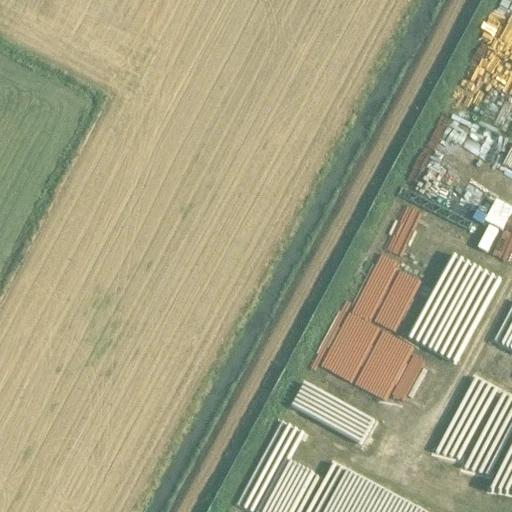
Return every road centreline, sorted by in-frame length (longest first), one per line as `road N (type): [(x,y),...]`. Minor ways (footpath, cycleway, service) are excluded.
road 1 (motorway): [(0,209),(117,75),(165,0)]
road 2 (motorway): [(0,85),(71,40),(159,0)]
